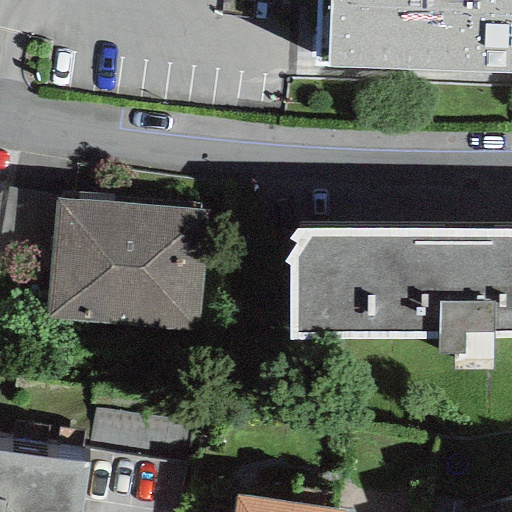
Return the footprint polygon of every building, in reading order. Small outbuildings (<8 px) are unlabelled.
[(511,0),(317,0),(314,64),(511,72),(511,0)] [(207,212),(56,200),(47,316),(198,328),(207,212)] [(288,267),(288,341),(437,341),(437,356),(453,356),(453,370),(492,370),(492,339),(511,339),(511,230),(295,229),(287,239),(294,245),(282,262),(288,267)] [(0,511),(82,511),(89,465),(0,451),(0,511)] [(342,511),(234,493),(231,511),(342,511)]
